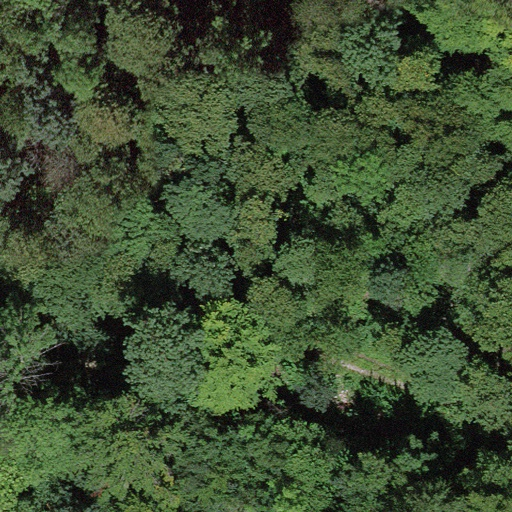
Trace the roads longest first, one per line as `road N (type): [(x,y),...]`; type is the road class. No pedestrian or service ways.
road 1 (track): [(511,433),(135,327),(0,332)]
road 2 (track): [(375,0),(511,101)]
